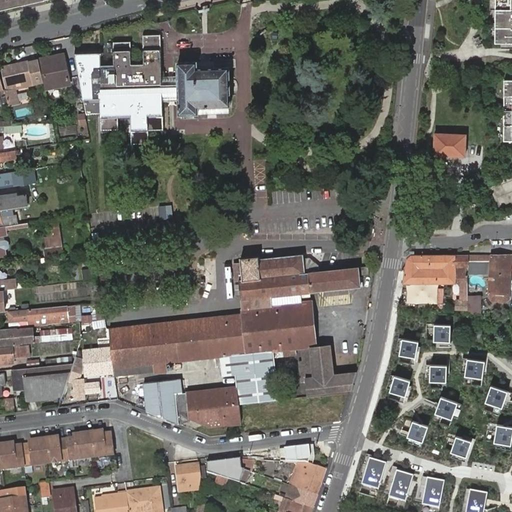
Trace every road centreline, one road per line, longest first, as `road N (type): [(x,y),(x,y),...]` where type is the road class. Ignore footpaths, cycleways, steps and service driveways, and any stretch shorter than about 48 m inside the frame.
road 1 (residential): [(0,427),(105,412),(205,448),(336,432),(350,437)]
road 2 (tertiary): [(418,0),(394,242)]
road 3 (tertiary): [(394,242),(350,437)]
road 4 (residential): [(350,437),(458,476),(511,486)]
road 5 (tertiary): [(0,39),(153,0)]
